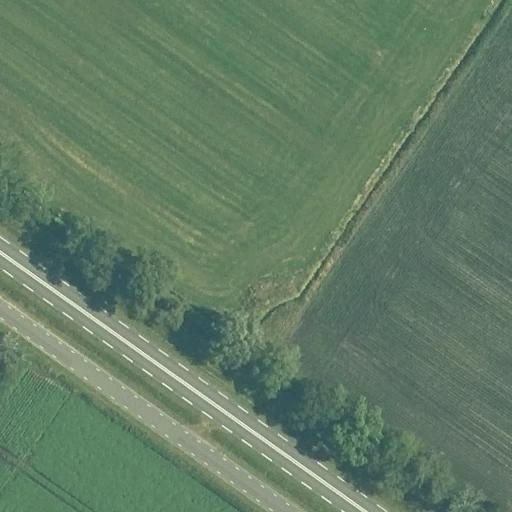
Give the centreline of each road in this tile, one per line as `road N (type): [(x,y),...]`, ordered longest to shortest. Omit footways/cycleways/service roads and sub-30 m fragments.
road 1 (primary): [(375,511),(0,242)]
road 2 (unclassified): [(300,511),(0,296)]
